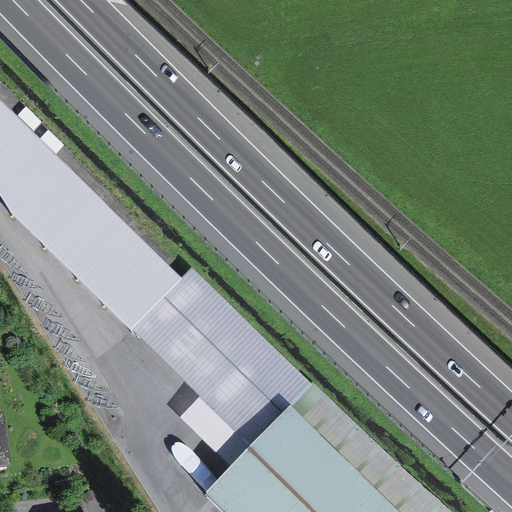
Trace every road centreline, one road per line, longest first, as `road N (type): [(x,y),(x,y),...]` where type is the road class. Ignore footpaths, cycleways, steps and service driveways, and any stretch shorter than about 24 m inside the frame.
road 1 (motorway): [(13,0),(511,481)]
road 2 (motorway): [(511,415),(80,0)]
